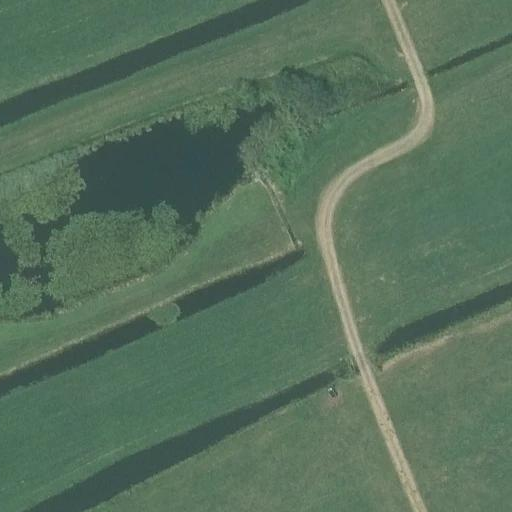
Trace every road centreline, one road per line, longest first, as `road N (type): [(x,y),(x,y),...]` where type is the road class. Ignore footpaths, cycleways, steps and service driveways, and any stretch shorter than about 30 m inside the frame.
road 1 (track): [(387,0),(428,100),(416,141),(344,181),(325,229),(362,372),(419,511)]
road 2 (track): [(226,0),(0,94)]
